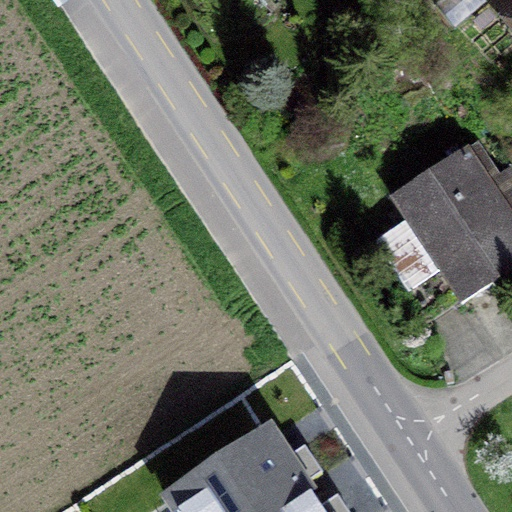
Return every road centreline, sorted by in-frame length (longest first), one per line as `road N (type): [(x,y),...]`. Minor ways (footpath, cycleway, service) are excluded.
road 1 (tertiary): [(404,450),(112,0)]
road 2 (residential): [(404,450),(511,382)]
